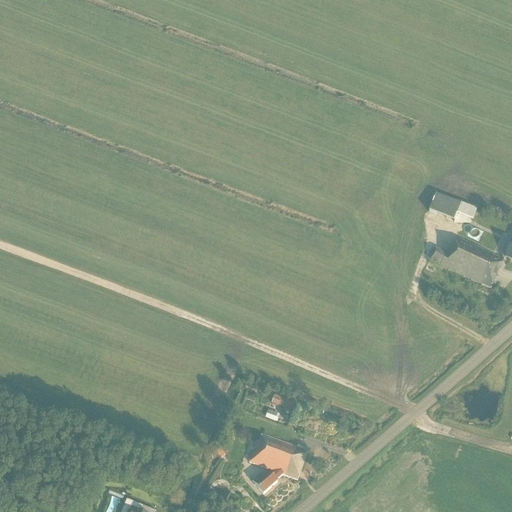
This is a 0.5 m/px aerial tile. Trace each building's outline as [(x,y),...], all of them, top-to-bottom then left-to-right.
[(435,195),(429,212),(454,222),(456,216),(472,222),(476,210),(435,195)] [(449,254),(447,253),(435,248),(429,261),(491,289),(504,261),(456,239),(449,254)] [(284,399),(274,395),(271,404),(294,413),(297,405),(283,400),(284,399)] [(277,423),(280,415),(268,411),(265,418),(277,423)] [(297,481),(308,453),(262,435),(259,443),(257,443),(249,463),(275,472),(271,476),(269,473),(255,485),(263,495),(277,483),(275,481),(282,475),(297,481)] [(225,455),(220,449),(215,453),(220,459),(225,455)] [(129,510),(128,511),(156,511),(126,500),(123,508),(129,510)]
